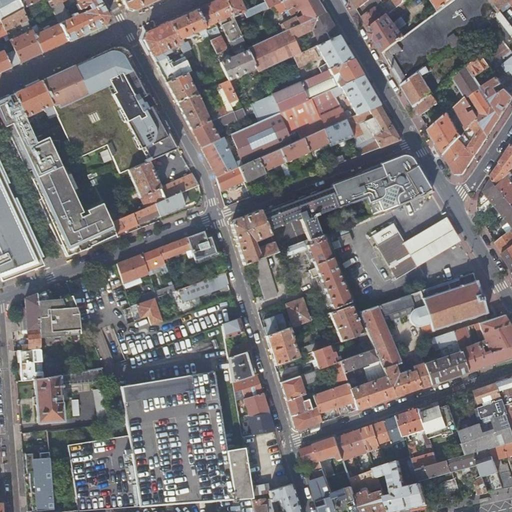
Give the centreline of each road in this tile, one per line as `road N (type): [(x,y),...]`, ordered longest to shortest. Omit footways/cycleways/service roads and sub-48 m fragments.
road 1 (residential): [(110,0),(217,215)]
road 2 (residential): [(217,215),(288,443)]
road 3 (residential): [(511,368),(288,443)]
road 4 (residential): [(217,215),(0,297)]
road 5 (residential): [(417,140),(217,215)]
road 6 (residential): [(13,511),(0,339)]
road 7 (secondary): [(417,140),(334,0)]
